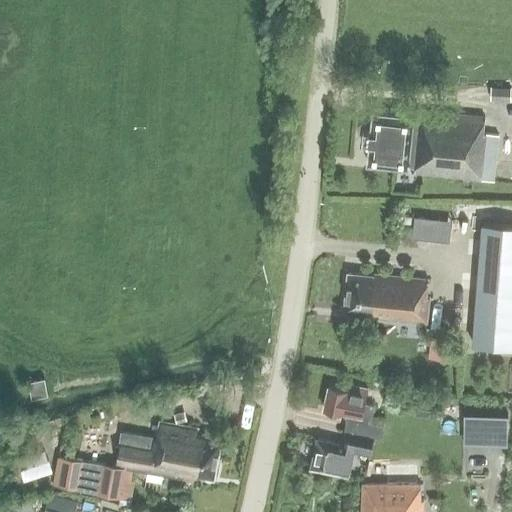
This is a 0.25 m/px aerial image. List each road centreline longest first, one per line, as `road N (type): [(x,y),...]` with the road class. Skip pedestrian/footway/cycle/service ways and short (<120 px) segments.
road 1 (unclassified): [(251,511),(293,310),(328,0)]
road 2 (track): [(511,217),(473,213),(465,317)]
